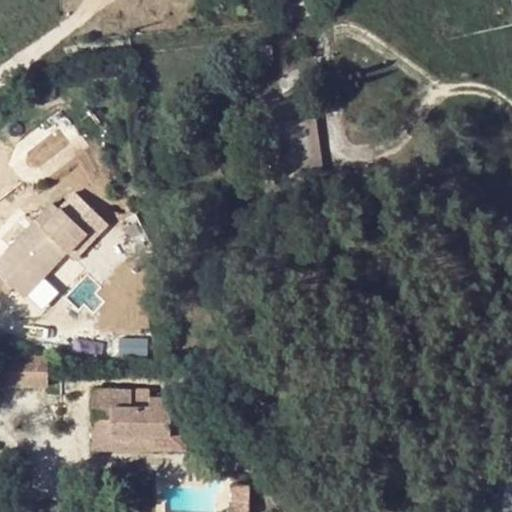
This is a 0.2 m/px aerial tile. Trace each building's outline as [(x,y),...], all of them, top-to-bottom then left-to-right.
[(314,172),(307,118),(303,119),(301,102),(264,108),(273,178),(314,172)] [(315,117),(307,118),(314,172),(323,170),(315,117)] [(57,185),(54,188),(62,197),(66,193),(57,185)] [(37,221),(41,225),(57,208),(53,205),(37,221)] [(63,253),(71,261),(93,240),(60,206),(41,225),(37,221),(6,251),(0,245),(0,289),(1,290),(3,289),(8,283),(19,295),(63,253)] [(58,272),(71,261),(63,253),(19,295),(8,283),(3,289),(21,308),(58,272)] [(52,386),(53,354),(14,353),(14,385),(52,386)] [(130,390),(130,406),(150,405),(150,396),(149,384),(130,385),(130,390)] [(172,438),(172,396),(150,396),(150,405),(130,406),(130,390),(92,390),(92,450),(112,450),(112,437),(172,438)] [(187,396),(172,396),(172,438),(112,437),(112,450),(187,450),(187,396)]
